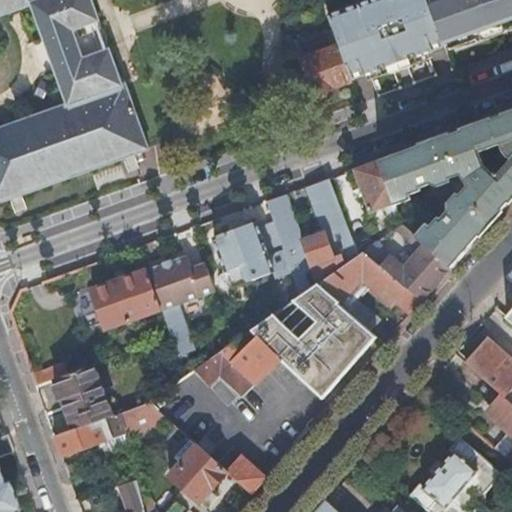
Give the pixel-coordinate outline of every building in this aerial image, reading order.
[(0,201),(147,148),(125,84),(120,86),(106,47),(80,57),(71,31),(97,21),(89,0),(0,0),(0,13),(29,3),(42,39),(66,105),(0,129),(0,201)] [(351,79),(398,62),(375,0),(356,0),(358,4),(328,15),(339,45),(351,79)] [(375,0),(398,62),(445,45),(428,0),(375,0)] [(511,0),(428,0),(445,45),(462,39),(465,33),(473,30),(475,34),(511,21),(511,0)] [(306,43),(311,56),(332,48),(328,35),(306,43)] [(334,88),(352,81),(351,79),(339,45),(332,48),(311,56),(303,59),(315,96),(334,90),(334,88)] [(440,217),(438,216),(430,225),(426,222),(415,234),(450,266),(511,195),(511,110),(379,158),(395,201),(396,205),(412,199),(410,194),(422,190),(421,186),(432,182),(438,186),(451,181),(450,179),(461,174),(467,185),(459,194),(456,192),(447,202),(447,210),(440,217)] [(370,211),(371,210),(383,206),(395,201),(379,158),(354,168),(370,211)] [(319,282),(359,254),(346,220),(330,176),(305,185),(322,232),(301,239),(285,193),(267,199),(275,221),(284,246),(301,295),(319,282)] [(395,201),(383,206),(387,216),(398,211),(396,205),(395,201)] [(346,220),(359,254),(367,248),(381,238),(371,210),(370,211),(346,220)] [(275,270),(268,251),(260,226),(257,220),(214,236),(232,285),(275,270)] [(268,251),(284,246),(275,221),(260,226),(268,251)] [(381,238),(367,248),(423,297),(450,266),(415,234),(413,233),(407,239),(418,249),(403,265),(390,252),(393,248),(382,237),(381,238)] [(367,248),(359,254),(319,282),(349,309),(360,297),(368,288),(391,308),(396,303),(408,313),(423,297),(367,248)] [(161,306),(162,310),(217,290),(205,259),(189,264),(185,252),(146,267),(147,269),(161,306)] [(161,306),(147,269),(112,281),(119,301),(102,307),(108,324),(125,318),(125,319),(161,306)] [(349,309),(319,282),(301,295),(295,299),(317,320),(298,336),(274,314),(261,323),(266,331),(248,347),(241,337),(196,369),(208,385),(219,374),(239,396),(279,358),(321,396),(377,334),(369,327),(349,309)] [(360,297),(349,309),(369,327),(380,315),(360,297)] [(464,359),(501,393),(511,402),(511,356),(488,334),(464,359)] [(65,363),(49,369),(53,378),(54,377),(68,372),(65,363)] [(113,415),(95,363),(68,372),(54,377),(73,430),(113,415)] [(49,369),(33,375),(36,384),(53,378),(49,369)] [(511,402),(501,393),(490,404),(496,409),(494,412),(511,427),(493,446),(511,462),(511,402)] [(158,408),(151,401),(120,412),(125,433),(169,417),(158,408)] [(125,433),(120,412),(113,415),(73,430),(55,437),(62,457),(108,441),(110,440),(109,439),(125,433)] [(127,442),(125,433),(109,439),(110,440),(108,441),(110,448),(127,442)] [(0,454),(12,450),(6,435),(0,436),(0,454)] [(177,465),(198,443),(190,436),(170,459),(177,465)] [(459,436),(448,448),(452,451),(422,486),(419,483),(409,494),(430,511),(459,511),(463,508),(467,507),(470,506),(473,505),(475,502),(477,500),(479,497),(480,494),(481,491),(481,487),(497,468),(459,436)] [(227,470),(223,466),(198,443),(177,465),(169,475),(182,486),(184,484),(200,500),(227,470)] [(251,492),(266,475),(238,449),(223,466),(227,470),(251,492)] [(138,486),(136,478),(120,484),(130,511),(127,511),(144,511),(141,497),(138,486)] [(0,511),(10,511),(14,511),(2,480),(0,481),(0,511)] [(144,511),(154,511),(149,495),(141,497),(144,511)] [(175,511),(185,511),(189,508),(180,499),(174,500),(169,506),(175,511)] [(339,511),(325,499),(313,511),(339,511)] [(409,511),(398,502),(389,511),(409,511)]
